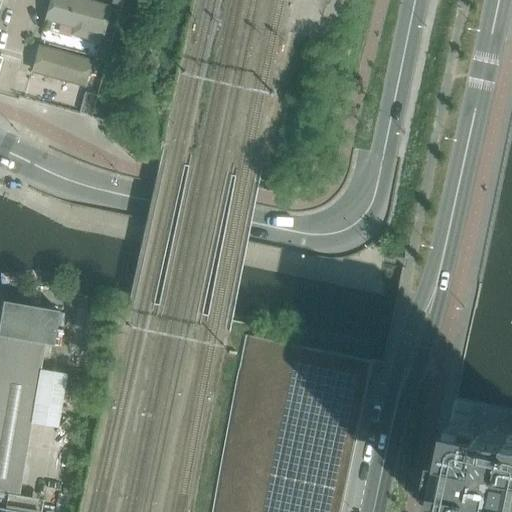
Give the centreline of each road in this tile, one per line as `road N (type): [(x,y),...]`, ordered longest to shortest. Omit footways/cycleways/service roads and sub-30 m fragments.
road 1 (tertiary): [(0,149),(116,194),(281,227),(339,230),(362,216),(375,194),(415,0)]
road 2 (tertiary): [(425,304),(498,0)]
road 3 (tertiary): [(372,511),(405,382)]
